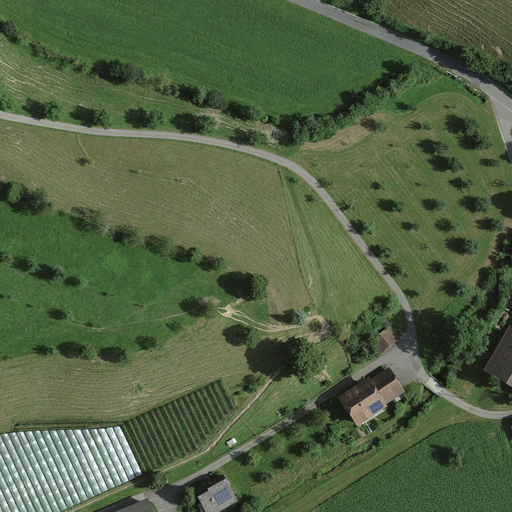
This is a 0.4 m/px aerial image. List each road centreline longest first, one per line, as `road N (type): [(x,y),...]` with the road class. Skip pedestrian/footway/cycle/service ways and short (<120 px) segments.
road 1 (track): [(0,114),(194,139),(289,164),(311,178),(403,295),(428,379),(476,411),(511,416)]
road 2 (track): [(168,492),(414,342)]
road 3 (unclassified): [(303,0),(472,75)]
